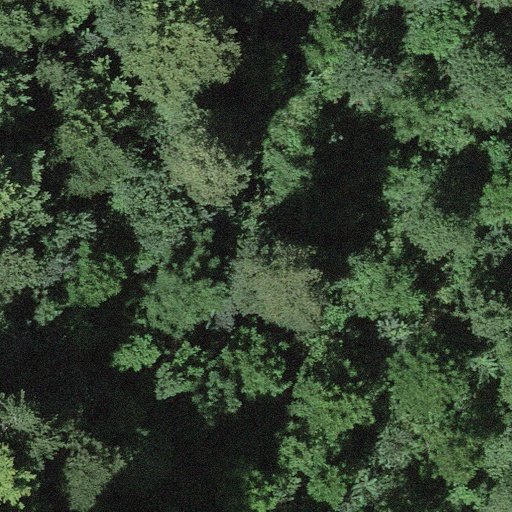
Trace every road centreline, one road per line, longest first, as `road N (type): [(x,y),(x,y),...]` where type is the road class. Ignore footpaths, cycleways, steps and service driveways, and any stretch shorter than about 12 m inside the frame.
road 1 (motorway): [(511,390),(191,0)]
road 2 (motorway): [(0,232),(227,511)]
